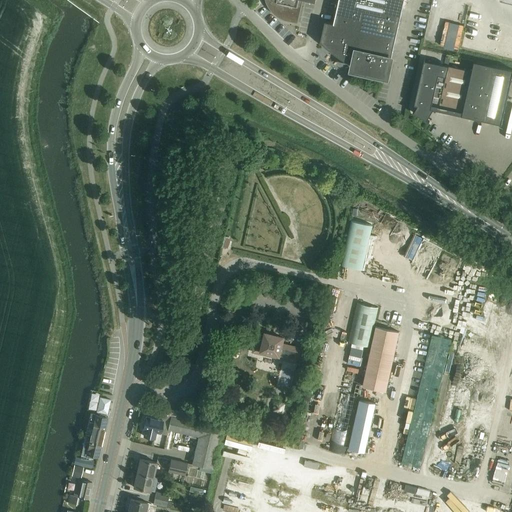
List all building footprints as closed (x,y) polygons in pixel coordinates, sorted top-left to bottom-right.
[(265,0),(266,1),(267,4),(268,6),(269,8),(271,10),(272,12),(274,14),(276,16),(278,17),(281,18),(283,19),(285,20),(298,23),(302,0),(265,0)] [(339,0),(334,23),(334,24),(325,22),(321,42),(331,50),(341,58),(353,65),(364,70),(376,74),(387,77),(404,0),(339,0)] [(434,109),(464,116),(502,124),(511,82),(511,79),(511,69),(474,61),(472,71),(425,60),(426,58),(425,58),(415,105),(418,105),(414,112),(413,111),(413,112),(418,115),(429,122),(430,121),(427,120),(434,109)] [(341,264),(341,265),(363,270),(373,226),(351,221),(341,264)] [(377,327),(364,386),(386,391),(399,332),(377,327)] [(265,332),(263,339),(256,337),(252,353),(299,364),(303,348),(284,343),(285,337),(265,332)] [(91,414),(81,455),(95,458),(96,456),(98,457),(108,418),(104,417),(105,414),(108,414),(111,400),(101,398),(97,412),(100,413),(99,416),(91,414)] [(275,401),(272,412),(284,414),(286,403),(275,401)] [(212,468),(221,427),(187,420),(188,413),(187,413),(188,408),(180,405),(178,411),(180,412),(179,418),(170,417),(168,430),(198,437),(192,464),(212,468)] [(145,417),(142,429),(144,430),(143,436),(154,439),(155,432),(167,435),(168,430),(170,417),(179,418),(180,412),(178,411),(164,408),(161,420),(145,417)] [(88,460),(76,457),(74,464),(86,467),(88,460)] [(139,459),(136,473),(154,477),(157,463),(139,459)] [(170,459),(168,471),(184,475),(187,466),(187,463),(170,459)] [(74,465),(71,475),(79,477),(81,467),(74,465)] [(154,477),(136,473),(132,487),(151,491),(154,492),(158,478),(154,477)] [(76,505),(78,497),(89,499),(92,483),(77,479),(73,495),(70,495),(68,503),(76,505)] [(156,492),(154,498),(168,501),(169,495),(156,492)] [(166,507),(168,501),(154,498),(153,504),(166,508),(166,507)] [(130,499),(126,511),(145,511),(148,503),(130,499)]
